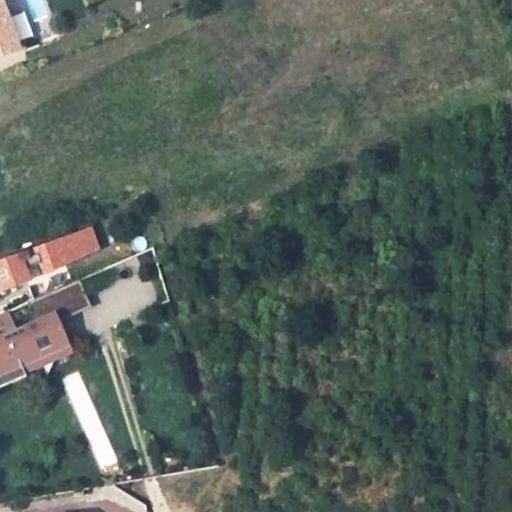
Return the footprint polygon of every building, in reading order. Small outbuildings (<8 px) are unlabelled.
[(0,1),(0,57),(15,52),(12,45),(3,21),(0,12),(0,3),(1,3),(0,1)] [(20,15),(3,21),(12,45),(29,38),(20,15)] [(39,263),(43,274),(97,249),(89,228),(34,249),(36,254),(39,263)] [(24,253),(0,261),(0,290),(27,281),(23,269),(19,260),(25,258),(24,253)] [(39,263),(36,254),(25,258),(19,260),(23,269),(39,263)] [(79,280),(49,293),(57,311),(49,314),(53,324),(58,322),(91,307),(79,280)] [(0,387),(25,377),(20,366),(68,345),(58,322),(53,324),(49,314),(57,311),(49,293),(27,303),(34,321),(15,329),(7,311),(0,314),(0,387)]
